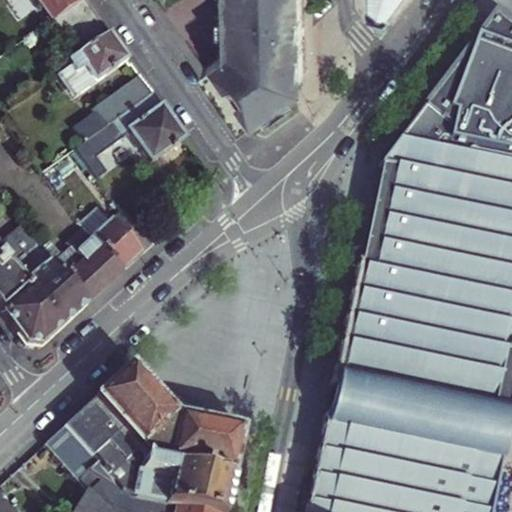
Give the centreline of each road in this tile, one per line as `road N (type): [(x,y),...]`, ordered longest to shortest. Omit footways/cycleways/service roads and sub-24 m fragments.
road 1 (residential): [(296,214),(305,307),(263,511)]
road 2 (residential): [(257,191),(116,0)]
road 3 (secondary): [(395,62),(257,191)]
road 4 (residential): [(395,62),(307,166),(296,214)]
road 5 (secondary): [(296,214),(318,196),(395,62)]
road 6 (secondary): [(31,405),(162,285)]
road 7 (secondary): [(162,285),(296,214)]
road 8 (secondary): [(257,191),(162,285)]
